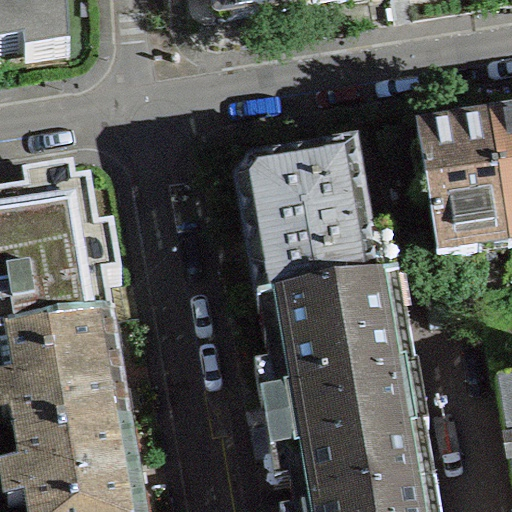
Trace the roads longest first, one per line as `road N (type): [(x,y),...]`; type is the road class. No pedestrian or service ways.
road 1 (residential): [(153,115),(219,511)]
road 2 (residential): [(511,57),(153,115)]
road 3 (residential): [(153,115),(0,137)]
